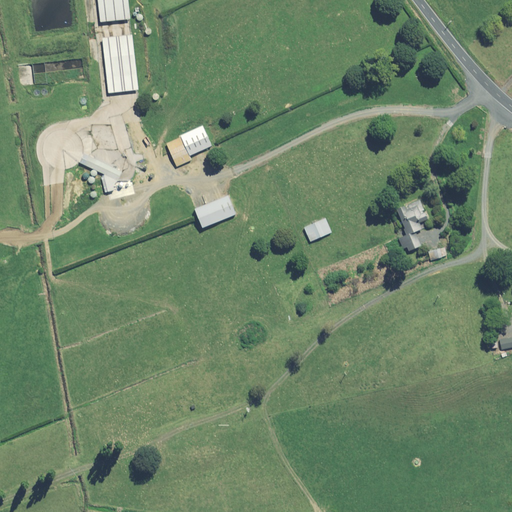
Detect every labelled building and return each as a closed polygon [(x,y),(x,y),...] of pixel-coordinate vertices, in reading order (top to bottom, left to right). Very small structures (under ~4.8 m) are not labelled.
[(133,19),(131,0),(100,0),(102,22),(133,19)] [(142,5),(136,7),(139,21),(146,20),(142,5)] [(152,28),(151,28),(150,28),(149,28),(148,28),(148,29),(147,29),(147,30),(147,31),(147,32),(147,33),(147,34),(148,35),(149,36),(150,36),(151,36),(152,36),(153,36),(153,35),(154,35),(154,34),(155,34),(155,33),(155,32),(155,31),(155,30),(154,29),(153,28),(152,28)] [(142,90),(136,35),(105,38),(110,93),(142,90)] [(160,93),(159,92),(158,92),(158,93),(157,93),(156,93),(156,94),(155,94),(155,95),(155,96),(155,97),(155,98),(155,99),(156,100),(157,100),(158,101),(159,101),(160,101),(161,100),(162,100),(162,99),(163,98),(163,97),(163,96),(163,95),(162,94),(161,93),(160,93)] [(214,146),(205,126),(183,136),(192,156),(214,146)] [(192,161),(181,138),(169,144),(179,167),(192,161)] [(107,177),(104,178),(106,188),(107,193),(117,189),(120,182),(125,172),(87,154),(83,163),(106,174),(107,177)] [(82,167),(81,167),(80,167),(79,167),(78,168),(77,169),(77,170),(77,171),(77,172),(77,173),(78,174),(79,175),(80,175),(81,175),(82,175),(83,175),(84,174),(84,173),(85,173),(85,172),(85,171),(85,170),(85,169),(84,169),(84,168),(83,168),(83,167),(82,167)] [(237,215),(230,196),(197,209),(204,228),(237,215)] [(423,245),(417,231),(424,229),(422,225),(429,222),(421,201),(399,209),(408,235),(399,238),(405,252),(423,245)] [(334,232),(328,218),(306,228),(312,242),(334,232)] [(448,255),(445,248),(437,250),(439,258),(448,255)] [(511,347),(511,337),(501,340),(503,349),(511,347)] [(204,453),(201,428),(189,430),(192,455),(204,453)]
